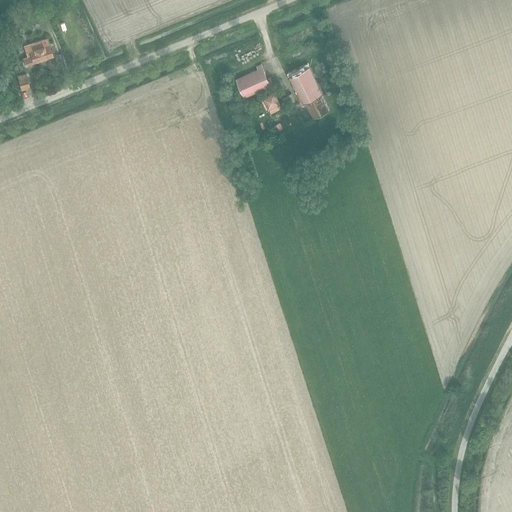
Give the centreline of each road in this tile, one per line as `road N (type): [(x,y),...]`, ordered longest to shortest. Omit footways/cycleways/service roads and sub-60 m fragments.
road 1 (unclassified): [(0,117),(289,0)]
road 2 (unclassified): [(453,511),(463,442),(511,334)]
